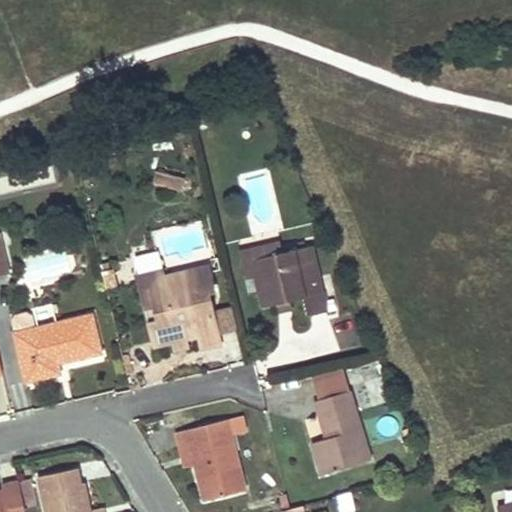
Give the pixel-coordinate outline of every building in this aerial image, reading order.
[(0,193),(56,183),(52,164),(0,172),(0,193)] [(183,178),(161,172),(158,184),(180,190),(183,178)] [(244,255),(252,296),(262,293),(255,261),(284,255),(282,246),(244,255)] [(0,247),(0,275),(9,273),(2,247),(0,247)] [(329,313),(314,248),(284,255),(255,261),(262,293),(266,310),(277,307),(290,305),(305,301),(309,317),(329,313)] [(114,268),(103,271),(107,289),(118,287),(114,268)] [(153,299),(146,300),(156,347),(173,343),(187,340),(201,337),(203,351),(222,346),(216,321),(210,296),(216,294),(210,270),(165,281),(153,299)] [(162,274),(141,278),(146,300),(153,299),(165,281),(162,274)] [(220,305),(222,330),(235,329),(233,304),(220,305)] [(279,318),(293,315),(290,305),(277,307),(279,318)] [(29,382),(45,379),(61,375),(59,365),(103,354),(94,316),(17,335),(29,382)] [(175,354),(190,351),(187,340),(173,343),(175,354)] [(315,403),(321,421),(327,440),(312,444),(322,476),(371,461),(351,392),(315,403)] [(184,433),(186,440),(188,448),(194,447),(207,501),(248,490),(235,434),(249,432),(245,418),(231,421),(184,433)] [(38,479),(46,511),(104,511),(99,511),(90,511),(85,487),(81,488),(77,470),(38,479)] [(433,503),(425,479),(406,486),(415,510),(433,503)] [(39,507),(32,480),(20,483),(26,511),(39,507)] [(26,511),(20,483),(3,487),(5,492),(0,493),(0,511),(26,511)] [(511,511),(511,502),(497,506),(497,511),(511,511)]
